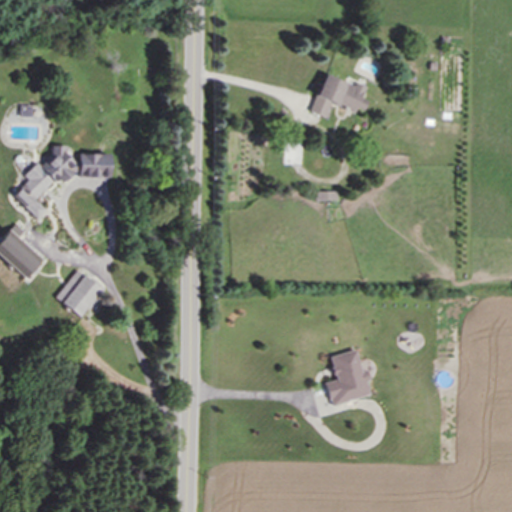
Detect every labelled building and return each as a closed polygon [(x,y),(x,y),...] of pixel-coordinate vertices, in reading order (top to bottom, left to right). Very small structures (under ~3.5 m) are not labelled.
[(308,112),(324,118),(328,105),(352,112),(354,108),(362,111),(366,99),(360,97),(363,86),(353,83),(352,85),(320,75),(308,112)] [(18,116),(28,117),(29,106),(18,106),(18,116)] [(12,195),(35,219),(44,210),(33,199),(55,179),(60,185),(78,167),(56,145),(23,177),(27,180),(12,195)] [(108,178),(108,155),(77,154),(77,177),(108,178)] [(337,191),(314,191),(314,199),(337,200),(337,191)] [(0,258),(24,278),(39,258),(16,239),(22,231),(11,223),(0,236),(0,258)] [(53,297),(77,317),(100,289),(76,269),(53,297)] [(328,405),(367,395),(364,381),(367,380),(365,370),(358,371),(353,350),(326,356),(332,380),(322,382),(328,405)]
